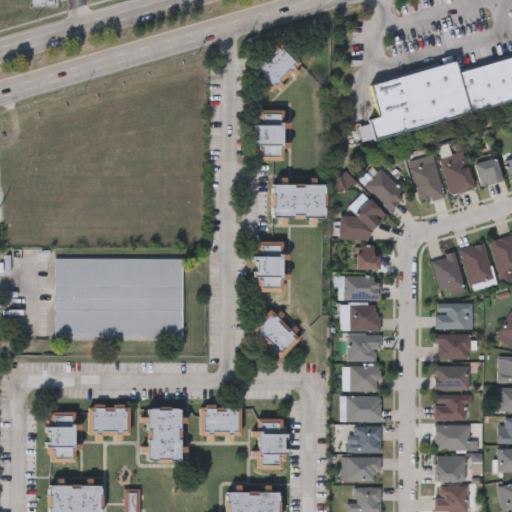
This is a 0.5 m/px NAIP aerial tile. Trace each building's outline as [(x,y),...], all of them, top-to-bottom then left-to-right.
[(252,70),(279,43),(299,64),(272,91),(252,70)] [(363,143),(511,101),(511,58),(458,75),(455,63),(371,88),(378,119),(356,127),(363,143)] [(283,160),(253,160),(253,111),(283,111),(283,160)] [(472,188),(448,194),(438,160),(463,154),(472,188)] [(473,163),(495,157),(501,180),(479,186),(473,163)] [(417,201),(411,166),(435,162),(441,197),(417,201)] [(405,195),(389,211),(362,184),(378,168),(405,195)] [(270,183),(323,183),(323,218),(270,218),(270,183)] [(339,215),(352,216),(353,200),(377,202),(375,240),(337,238),(339,215)] [(511,271),(510,272),(511,279),(499,282),(488,241),(511,235),(511,238),(511,271)] [(282,243),(281,291),(252,291),(253,242),(282,243)] [(457,249),(482,243),(492,279),(467,286),(457,249)] [(377,269),(356,269),(356,246),(377,246),(377,269)] [(436,292),(430,257),(455,253),(460,288),(436,292)] [(55,257),(182,257),(182,337),(55,337),(55,257)] [(377,299),(341,299),(341,275),(377,275),(377,299)] [(434,329),(434,303),(469,303),(469,329),(434,329)] [(378,304),(378,330),(347,330),(347,304),(378,304)] [(279,359),(250,330),(271,309),(300,337),(279,359)] [(511,340),(497,333),(508,311),(511,312),(511,340)] [(344,360),(344,333),(377,333),(377,360),(344,360)] [(467,359),(434,359),(434,333),(467,333),(467,359)] [(511,357),(511,382),(495,382),(495,372),(503,372),(503,357),(511,357)] [(341,390),(341,366),(377,366),(377,390),(341,390)] [(433,390),(433,366),(467,366),(467,390),(433,390)] [(511,411),(495,411),(495,388),(511,388),(511,411)] [(432,420),(432,395),(467,395),(467,420),(432,420)] [(378,396),(378,421),(343,421),(343,396),(378,396)] [(233,435),(233,441),(227,441),(227,435),(212,435),(212,441),(207,441),(207,435),(199,435),(199,407),(205,407),(205,404),(215,404),(215,407),(225,407),(225,404),(234,404),(234,407),(240,407),(240,435),(233,435)] [(128,435),(87,435),(87,407),(128,407),(128,435)] [(180,461),(144,461),(145,408),(181,409),(180,461)] [(74,462),(44,462),(44,414),(74,414),(74,462)] [(511,443),(496,443),(496,418),(511,418),(511,443)] [(285,469),(256,468),(257,419),(285,419),(285,469)] [(432,425),(467,425),(467,450),(432,450),(432,425)] [(345,426),(379,426),(379,452),(345,452),(345,426)] [(511,448),(511,472),(496,472),(496,448),(511,448)] [(378,456),(378,480),(343,480),(343,456),(378,456)] [(462,456),(462,481),(434,481),(434,456),(462,456)] [(511,510),(510,511),(501,487),(511,483),(511,510)] [(100,484),(100,511),(47,511),(48,484),(100,484)] [(465,511),(433,511),(433,485),(465,485),(465,511)] [(379,487),(379,511),(344,511),(344,501),(349,501),(349,487),(379,487)] [(123,511),(123,489),(137,489),(137,511),(123,511)] [(278,491),(278,511),(225,511),(225,491),(278,491)]
